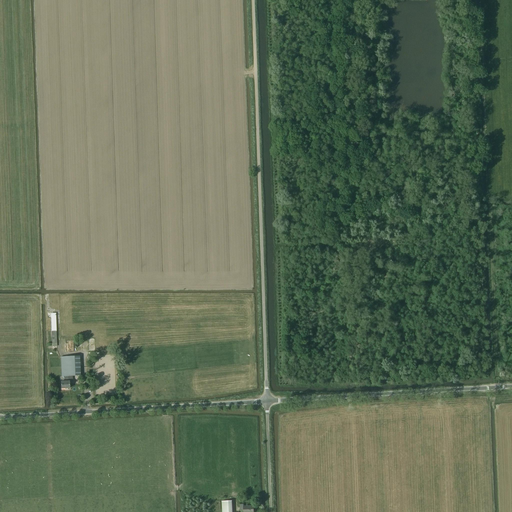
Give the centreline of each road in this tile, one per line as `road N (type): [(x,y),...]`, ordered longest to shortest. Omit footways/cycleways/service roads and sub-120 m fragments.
road 1 (unclassified): [(266,401),(252,0)]
road 2 (unclassified): [(0,419),(266,401)]
road 3 (unclassified): [(266,401),(511,386)]
